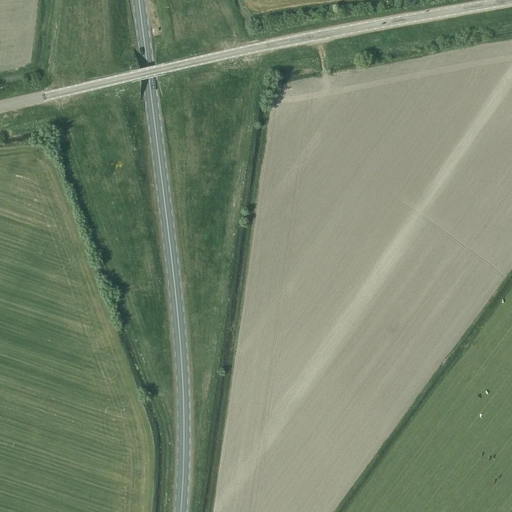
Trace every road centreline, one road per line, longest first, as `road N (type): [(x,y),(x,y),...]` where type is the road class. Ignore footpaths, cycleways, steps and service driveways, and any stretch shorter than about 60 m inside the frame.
road 1 (tertiary): [(0,107),(511,1)]
road 2 (primary): [(138,0),(181,359),(180,511)]
